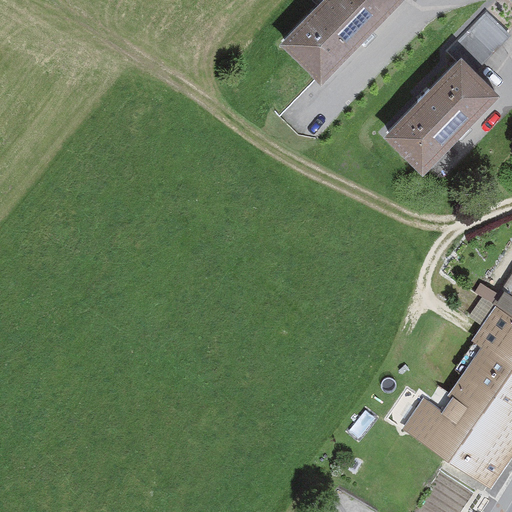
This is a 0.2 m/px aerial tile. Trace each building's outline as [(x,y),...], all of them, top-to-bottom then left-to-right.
[(407,0),(327,0),(285,41),(324,81),(407,0)] [(511,28),(489,8),(463,35),(489,59),(511,34),(511,28)] [(511,99),(511,98),(471,57),(393,136),(435,177),(511,99)] [(503,305),(511,310),(511,278),(497,301),(503,305)] [(511,402),(511,310),(503,305),(481,340),(492,346),(472,377),(511,402)] [(511,468),(511,402),(472,377),(460,396),(466,399),(455,416),(427,399),(407,430),(499,488),(511,468)]
